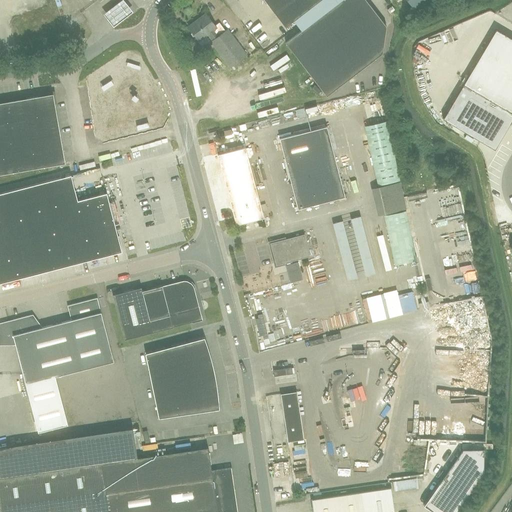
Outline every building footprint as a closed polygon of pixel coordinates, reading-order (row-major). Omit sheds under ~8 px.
[(100,16),(110,29),(129,13),(119,0),(100,16)] [(263,0),(285,28),(321,0),(263,0)] [(365,0),(341,0),(286,43),(327,96),(382,54),(386,27),(365,0)] [(407,0),(413,8),(424,0),(407,0)] [(231,67),(247,55),(227,30),(226,31),(219,23),(215,26),(206,14),(189,28),(199,41),(208,34),(213,41),(211,42),(231,67)] [(463,85),(443,119),(494,150),(511,119),(511,39),(495,29),(463,85)] [(0,174),(65,163),(53,94),(0,102),(0,174)] [(311,130),(279,139),(297,209),(345,197),(340,181),(325,185),(311,130)] [(264,218),(255,183),(246,147),(218,155),(236,225),(264,218)] [(71,175),(0,193),(0,282),(121,252),(106,193),(77,200),(71,175)] [(373,189),(378,215),(408,210),(401,176),(385,179),(386,186),(373,189)] [(271,243),(270,243),(276,265),(285,263),(286,265),(290,283),(302,279),(298,262),(292,263),(290,264),(290,262),(291,261),(310,257),(304,234),(285,239),(271,243)] [(202,319),(199,307),(194,288),(193,288),(193,286),(192,285),(191,283),(189,282),(187,282),(186,281),(184,281),(182,281),(181,281),(162,286),(142,291),(141,287),(113,295),(124,340),(202,319)] [(0,345),(15,345),(25,384),(38,432),(67,425),(55,377),(113,361),(97,298),(67,306),(71,320),(42,327),(38,322),(36,322),(31,315),(13,320),(13,321),(10,322),(0,324),(0,345)] [(298,298),(287,301),(294,333),(305,331),(298,298)] [(407,301),(408,303),(400,305),(402,315),(419,312),(416,299),(407,301)] [(418,304),(420,309),(429,307),(428,301),(418,304)] [(269,344),(274,343),(269,323),(263,325),(269,344)] [(145,353),(159,418),(219,409),(218,402),(216,382),(214,373),(212,363),(206,344),(204,338),(145,353)] [(280,394),(287,442),(304,439),(297,392),(280,394)] [(387,417),(393,408),(389,406),(384,415),(387,417)] [(0,502),(1,511),(236,511),(231,468),(232,468),(231,467),(211,470),(208,447),(137,458),(133,428),(62,438),(16,445),(0,448),(0,502)] [(221,447),(211,447),(212,457),(222,457),(221,447)] [(432,511),(455,511),(483,473),(484,449),(462,449),(423,505),(432,511)] [(305,457),(308,457),(307,452),(293,453),(294,464),(306,463),(305,457)] [(288,462),(276,464),(278,473),(290,470),(288,462)] [(395,491),(436,486),(434,477),(394,482),(395,491)] [(391,488),(311,500),(312,511),(394,511),(394,510),(395,510),(391,488)]
